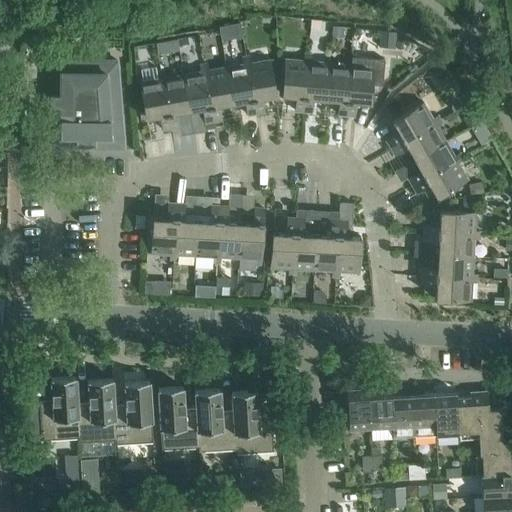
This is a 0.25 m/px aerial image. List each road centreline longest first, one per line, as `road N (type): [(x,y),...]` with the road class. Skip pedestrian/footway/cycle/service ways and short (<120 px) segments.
road 1 (residential): [(381,333),(379,204),(347,169),(234,160),(121,176)]
road 2 (unknown): [(43,431),(310,442)]
road 3 (residential): [(121,176),(45,174),(43,279),(118,280)]
road 4 (unclassified): [(115,319),(311,328)]
road 5 (residential): [(296,511),(309,495),(311,328)]
road 6 (residential): [(381,333),(511,340)]
